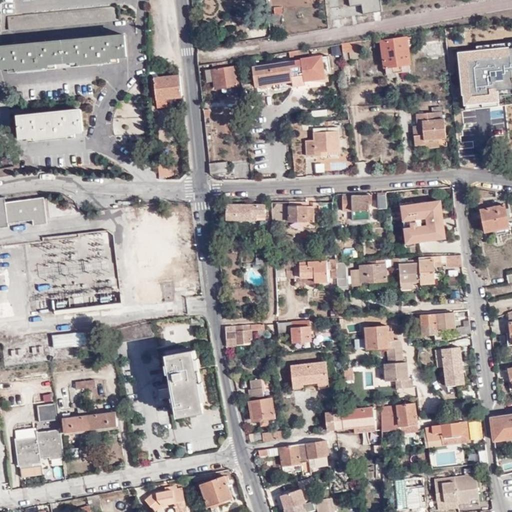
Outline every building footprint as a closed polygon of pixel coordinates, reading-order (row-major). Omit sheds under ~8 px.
[(363,14),(382,10),(380,0),(348,0),(350,6),(362,4),(363,14)] [(119,6),(8,16),(9,30),(120,19),(119,6)] [(490,30),(477,31),(478,40),(491,40),(490,30)] [(442,40),(441,31),(427,33),(428,42),(442,40)] [(127,56),(125,35),(0,47),(0,53),(1,69),(18,67),(18,70),(49,67),(49,64),(80,61),(80,63),(111,60),(111,57),(127,56)] [(413,37),(383,41),(387,67),(388,67),(389,74),(412,71),(411,64),(412,64),(410,47),(414,47),(413,37)] [(363,42),(343,45),(344,53),(362,50),(364,50),(363,42)] [(462,96),(463,107),(499,104),(499,97),(511,95),(511,47),(506,49),(506,44),(476,47),(477,51),(456,53),(460,96),(462,96)] [(344,53),(345,61),(363,58),(362,50),(344,53)] [(267,83),(280,81),(281,89),(294,87),(291,68),(302,66),(305,80),(324,77),(322,63),(302,61),(302,59),(253,67),(255,85),(261,84),(262,89),(268,88),(267,83)] [(225,62),(213,64),(214,69),(216,81),(217,89),(239,85),(236,66),(226,68),(225,62)] [(216,81),(214,69),(207,70),(209,82),(216,81)] [(167,98),(183,97),(180,76),(152,79),(154,102),(158,102),(157,99),(167,98)] [(168,108),(167,98),(157,99),(158,102),(158,109),(168,108)] [(113,117),(115,135),(144,133),(143,115),(138,116),(137,105),(125,106),(126,116),(113,117)] [(81,110),(17,116),(19,138),(36,137),(36,139),(67,137),(67,133),(83,132),(81,110)] [(426,139),(440,138),(448,137),(446,119),(444,119),(443,111),(417,114),(418,125),(420,135),(415,135),(416,145),(427,145),(426,139)] [(340,152),(339,131),(313,132),(314,139),(306,140),(307,156),(324,155),(325,152),(340,152)] [(441,147),(440,138),(426,139),(427,145),(431,147),(441,147)] [(158,163),(159,176),(173,175),(172,162),(158,163)] [(227,162),(209,164),(211,175),(228,173),(227,162)] [(385,194),(378,194),(378,208),(386,208),(385,194)] [(352,219),(371,219),(369,203),(372,203),(371,195),(342,196),(343,211),(352,210),(352,219)] [(44,197),(0,202),(0,228),(9,227),(8,223),(33,219),(34,225),(48,223),(44,197)] [(442,200),(400,205),(403,222),(426,219),(427,226),(417,227),(417,222),(410,223),(410,228),(403,229),(405,245),(447,239),(442,200)] [(487,231),(510,226),(505,204),(482,210),(487,231)] [(215,205),(215,210),(226,211),(226,220),(251,220),(251,219),(251,213),(265,214),(265,205),(215,205)] [(290,221),(314,221),(314,206),(290,206),(290,221)] [(289,228),(275,228),(275,247),(282,247),(282,245),(289,244),(289,228)] [(253,251),(256,251),(267,250),(266,229),(262,229),(262,234),(252,235),(253,251)] [(43,245),(26,248),(32,290),(44,289),(42,279),(37,279),(35,262),(41,262),(40,255),(62,252),(64,264),(96,259),(99,279),(117,277),(110,230),(43,240),(43,245)] [(462,266),(462,254),(449,255),(450,263),(450,267),(462,266)] [(449,255),(418,257),(418,263),(419,281),(420,283),(439,282),(439,278),(439,273),(438,264),(450,263),(449,255)] [(385,280),(384,258),(367,259),(367,264),(360,264),(360,269),(352,269),(353,285),(362,284),(362,280),(367,280),(369,281),(385,280)] [(308,262),(288,263),(288,275),(294,275),(295,277),(299,277),(314,277),(314,283),(327,282),(326,262),(308,263),(308,262)] [(288,263),(274,263),(274,276),(288,275),(288,263)] [(336,263),(337,279),(338,286),(347,285),(346,263),(336,263)] [(399,264),(399,267),(400,282),(413,282),(419,281),(418,263),(399,264)] [(314,277),(299,277),(299,286),(315,285),(314,283),(314,277)] [(54,297),(54,312),(67,312),(67,297),(54,297)] [(226,319),(239,318),(238,310),(225,311),(226,319)] [(455,327),(453,310),(421,313),(421,319),(422,336),(438,334),(437,329),(455,327)] [(145,321),(114,329),(118,344),(163,334),(161,319),(145,321)] [(471,333),(469,320),(463,321),(464,327),(457,328),(458,335),(471,333)] [(291,322),(292,331),(293,342),(310,341),(309,321),(291,322)] [(291,322),(278,323),(279,332),(292,331),(291,322)] [(266,337),(264,324),(257,324),(258,331),(259,338),(266,337)] [(249,325),(225,327),(228,346),(252,343),(250,331),(249,325)] [(389,341),(388,332),(388,327),(365,328),(367,350),(387,349),(388,365),(385,365),(386,382),(397,381),(398,389),(413,388),(412,379),(409,379),(407,363),(403,363),(402,344),(400,342),(398,341),(393,341),(389,341)] [(92,332),(54,337),(56,350),(94,346),(92,332)] [(363,351),(362,339),(355,340),(356,352),(363,351)] [(461,347),(442,350),(446,387),(465,385),(461,347)] [(193,350),(167,354),(178,413),(204,408),(193,350)] [(326,359),(290,364),(294,390),(306,389),(305,384),(319,382),(320,387),(330,386),(326,359)] [(386,382),(385,365),(376,365),(377,383),(386,382)] [(262,380),(251,381),(252,390),(248,390),(250,398),(264,396),(262,380)] [(43,395),(44,403),(52,402),(51,393),(43,395)] [(271,399),(251,402),(253,420),(261,419),(263,426),(268,425),(268,418),(274,417),(271,399)] [(381,409),(380,401),(374,402),(375,408),(353,410),(353,407),(348,407),(348,410),(344,411),(343,406),(333,407),(334,413),(326,413),(327,429),(353,428),(375,425),(373,410),(381,409)] [(38,414),(56,412),(55,403),(37,406),(38,414)] [(415,403),(381,409),(382,433),(397,430),(396,426),(417,423),(415,403)] [(92,428),(117,425),(116,412),(115,412),(114,410),(107,411),(107,413),(90,415),(92,428)] [(57,420),(56,412),(38,414),(39,422),(57,420)] [(511,413),(491,417),(494,439),(511,435),(511,413)] [(63,432),(92,428),(90,415),(70,417),(69,416),(62,416),(63,419),(62,419),(63,432)] [(467,440),(466,421),(443,423),(425,428),(426,432),(432,430),(433,433),(440,432),(441,439),(444,438),(445,442),(467,440)] [(418,432),(417,423),(396,426),(397,430),(400,430),(401,435),(418,432)] [(51,458),(62,456),(60,445),(62,445),(59,430),(37,433),(37,437),(40,455),(50,454),(51,458)] [(262,434),(263,442),(284,439),(283,432),(262,434)] [(433,440),(441,439),(440,432),(433,433),(433,440)] [(39,455),(40,455),(37,437),(15,442),(16,455),(18,455),(20,466),(30,465),(30,462),(40,460),(39,455)] [(307,443),(310,462),(310,464),(316,463),(316,467),(328,465),(326,456),(329,455),(327,441),(307,443)] [(307,443),(279,447),(282,466),(310,462),(307,443)] [(149,452),(137,453),(138,467),(150,466),(149,452)] [(511,459),(502,462),(503,469),(511,467),(511,459)] [(346,469),(354,480),(364,473),(357,460),(346,469)] [(476,475),(453,477),(456,501),(457,504),(470,503),(470,500),(478,499),(476,475)] [(209,506),(210,506),(218,503),(233,498),(225,476),(201,484),(209,506)] [(456,501),(453,477),(433,479),(438,510),(445,509),(444,502),(456,501)] [(351,482),(353,496),(360,495),(358,481),(351,482)] [(174,501),(175,511),(186,511),(182,487),(153,493),(145,501),(154,511),(161,504),(174,501)] [(406,511),(422,511),(421,488),(405,489),(406,511)] [(100,511),(103,511),(98,494),(86,496),(89,505),(90,511),(100,511)] [(317,509),(318,511),(335,511),(333,497),(316,500),(317,505),(317,509)] [(162,511),(175,511),(174,501),(161,504),(162,511)] [(221,511),(218,503),(210,506),(212,511),(221,511)]
